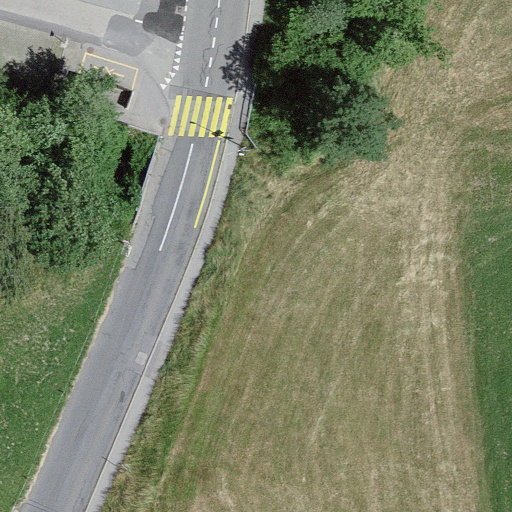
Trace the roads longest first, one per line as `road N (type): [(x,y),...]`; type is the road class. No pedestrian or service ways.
road 1 (unclassified): [(229,41),(174,249),(59,511)]
road 2 (residential): [(229,41),(43,0)]
